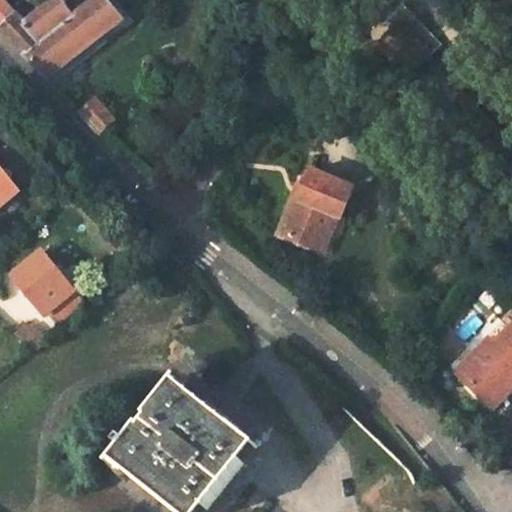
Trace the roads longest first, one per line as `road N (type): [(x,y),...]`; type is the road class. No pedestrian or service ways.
road 1 (residential): [(487,511),(414,416),(99,159),(0,55)]
road 2 (unknown): [(249,281),(320,437),(326,511)]
